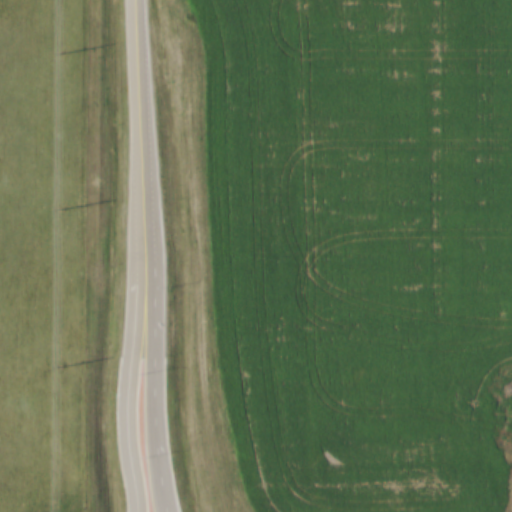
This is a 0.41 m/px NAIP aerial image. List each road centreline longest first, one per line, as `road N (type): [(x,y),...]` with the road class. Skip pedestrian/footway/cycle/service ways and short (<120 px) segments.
road 1 (residential): [(139,0),(143,298)]
road 2 (residential): [(160,511),(154,360),(143,298)]
road 3 (residential): [(143,298),(131,386),(135,511)]
